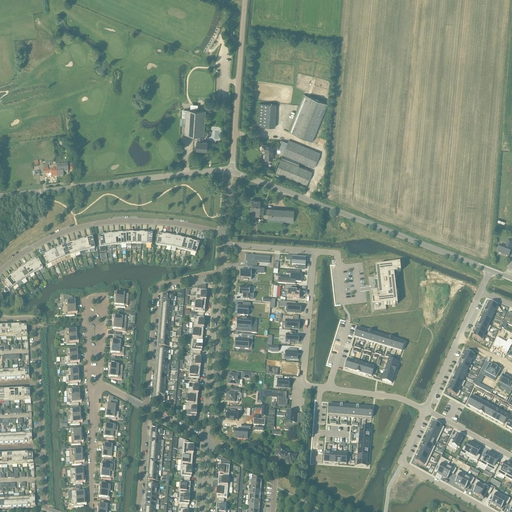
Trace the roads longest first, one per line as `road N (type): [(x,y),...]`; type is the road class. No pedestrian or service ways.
road 1 (unclassified): [(491,270),(231,170)]
road 2 (residential): [(0,270),(45,239),(90,223),(156,220),(225,231)]
road 3 (unclassified): [(0,195),(231,170)]
road 4 (residential): [(57,511),(45,507),(36,325),(0,317)]
road 5 (residential): [(146,409),(158,287),(221,273)]
road 6 (unclassified): [(231,170),(248,0)]
road 7 (residential): [(208,443),(221,273)]
road 8 (residential): [(492,511),(400,460),(425,409)]
road 9 (residential): [(320,387),(302,385),(313,251)]
